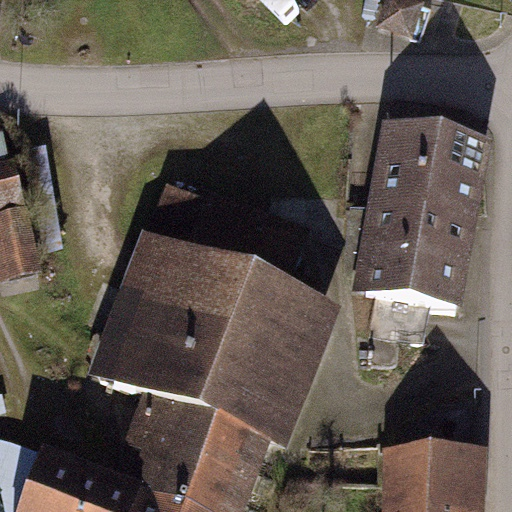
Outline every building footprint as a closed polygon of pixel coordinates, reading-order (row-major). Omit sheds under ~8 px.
[(378,134),(362,216),(461,236),(478,154),(378,134)] [(0,155),(0,284),(28,278),(0,155)] [(161,194),(84,385),(140,407),(269,459),(321,330),(270,309),(295,248),(161,194)] [(362,216),(345,299),(445,318),(461,236),(362,216)] [(140,407),(108,496),(137,509),(143,511),(248,511),(269,459),(140,407)] [(471,511),(472,461),(378,460),(377,511),(471,511)] [(108,496),(41,467),(21,511),(135,511),(137,509),(108,496)]
